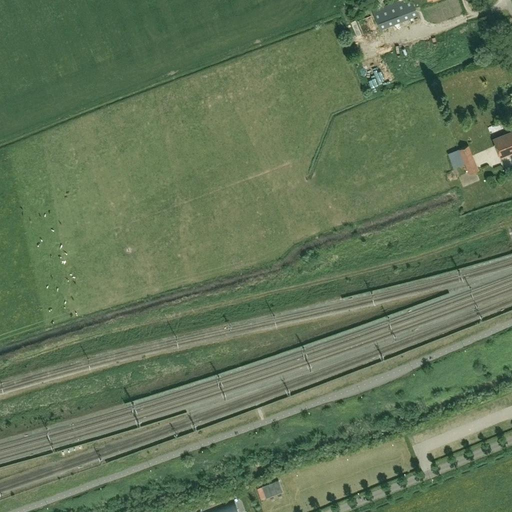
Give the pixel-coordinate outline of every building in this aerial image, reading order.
[(411,0),(398,0),(372,10),(379,29),(417,14),(411,0)] [(489,135),(504,130),(502,123),(487,128),(489,135)] [(511,152),(511,131),(492,139),(500,158),(511,152)] [(459,149),(469,173),(478,169),(468,145),(459,149)] [(278,480),(261,487),(265,498),(282,491),(278,480)] [(203,511),(238,511),(233,500),(203,511)]
